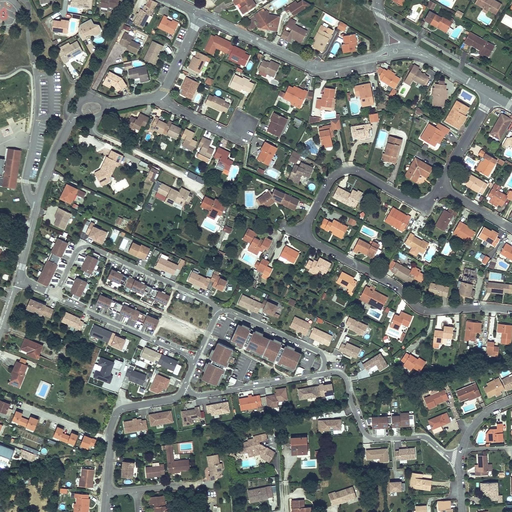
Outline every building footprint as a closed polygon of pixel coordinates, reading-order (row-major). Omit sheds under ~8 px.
[(252,0),(234,0),(233,1),(236,5),(239,3),(242,7),(240,9),(243,13),(256,5),(252,0)] [(311,4),(303,0),(300,0),(296,3),(294,1),(283,8),(286,12),(289,9),(294,16),(311,4)] [(476,0),(476,1),(485,6),(484,8),(488,11),(489,10),(496,14),(501,5),(494,1),(493,2),(490,0),(476,0)] [(139,14),(138,16),(134,23),(143,27),(147,20),(150,14),(151,15),(154,9),(147,5),(144,10),(143,9),(142,9),(139,14)] [(457,9),(454,14),(461,17),(464,12),(457,9)] [(254,16),(257,20),(259,22),(257,27),(277,31),(278,22),(267,20),(268,15),(268,12),(267,11),(265,12),(263,10),(254,16)] [(437,26),(438,25),(448,30),(450,26),(448,25),(450,21),(447,19),(442,17),(430,11),(425,19),(426,20),(430,22),(437,26)] [(179,24),(173,21),(168,19),(169,16),(165,15),(160,26),(175,33),(179,24)] [(307,31),(295,25),(296,21),(290,18),(289,18),(288,21),(286,26),(291,29),(289,33),(286,40),(289,42),(291,38),(293,36),(302,41),(307,31)] [(52,30),(59,31),(67,32),(69,22),(61,20),(53,19),(52,30)] [(79,28),(78,33),(82,40),(86,37),(85,35),(88,34),(89,33),(89,32),(90,31),(97,32),(98,25),(93,24),(90,19),(79,25),(79,28)] [(89,33),(88,34),(96,35),(99,34),(100,29),(98,25),(97,32),(90,31),(89,32),(89,33)] [(316,40),(313,47),(322,52),(329,38),(330,38),(331,35),(326,32),(328,29),(321,25),(318,32),(319,33),(316,40)] [(286,40),(289,33),(284,30),(280,37),(286,40)] [(120,43),(123,45),(124,43),(128,45),(127,47),(127,48),(137,53),(141,45),(131,40),(133,37),(128,35),(129,34),(125,32),(120,43)] [(495,46),(476,36),(470,32),(464,42),(470,46),(471,45),(480,50),(485,53),(485,54),(489,57),(495,46)] [(354,46),(354,43),(356,42),(355,34),(343,36),(344,43),(343,43),(343,44),(342,44),(344,52),(355,50),(354,46)] [(212,54),(213,52),(216,47),(225,52),(226,53),(230,45),(230,44),(214,37),(212,35),(204,50),(212,54)] [(215,35),(214,37),(230,44),(231,43),(215,35)] [(61,49),(58,51),(64,63),(68,60),(67,59),(77,53),(82,50),(77,41),(69,45),(70,47),(66,49),(65,47),(61,49)] [(145,59),(154,63),(156,57),(160,50),(161,50),(164,46),(153,41),(145,59)] [(240,64),(241,62),(245,64),(249,56),(245,54),(243,53),(244,51),(234,46),(230,54),(228,58),(240,64)] [(207,56),(199,52),(196,57),(194,56),(188,67),(199,72),(205,60),(207,58),(207,57),(207,56)] [(263,60),(258,69),(274,77),(280,65),(271,61),(269,63),(263,60)] [(130,79),(133,78),(139,77),(140,81),(148,80),(145,66),(128,70),(130,79)] [(413,67),(405,81),(409,83),(412,79),(424,85),(429,77),(420,72),(420,71),(413,67)] [(394,75),(386,71),(383,69),(381,74),(380,76),(380,79),(381,80),(395,88),(400,79),(394,75)] [(109,71),(104,80),(111,84),(112,83),(117,91),(126,85),(121,78),(109,71)] [(240,91),(242,88),(243,84),(247,86),(245,90),(250,92),(253,84),(249,82),(242,78),(234,75),(229,86),(240,91)] [(187,77),(179,93),(181,94),(191,99),(199,83),(187,77)] [(354,86),(355,92),(359,91),(360,95),(360,98),(363,98),(364,105),(374,104),(372,92),(369,92),(368,88),(371,88),(370,83),(354,86)] [(435,87),(434,95),(433,105),(444,106),(445,98),(445,89),(446,88),(444,88),(444,84),(435,83),(435,87)] [(293,88),(292,88),(288,86),(285,93),(283,97),(283,98),(292,102),(293,101),(302,105),(308,92),(304,90),(303,91),(302,93),(297,90),(297,91),(292,89),(293,88)] [(316,108),(321,108),(321,106),(326,107),(330,107),(331,107),(331,104),(332,100),(332,98),(334,98),(334,95),(335,89),(325,88),(324,94),(324,97),(323,96),(322,96),(322,99),(317,98),(316,108)] [(347,101),(360,100),(360,97),(350,97),(350,92),(347,92),(347,101)] [(220,110),(221,109),(223,110),(226,112),(229,105),(224,102),(225,101),(214,95),(213,97),(209,95),(205,103),(220,110)] [(445,121),(456,128),(459,123),(461,124),(466,116),(464,115),(462,114),(467,106),(457,100),(452,109),(455,110),(450,118),(448,116),(445,121)] [(127,125),(131,127),(132,126),(135,127),(139,129),(141,124),(145,126),(149,118),(140,113),(137,119),(134,118),(131,116),(127,125)] [(274,122),(270,132),(279,137),(287,119),(274,113),(271,120),(272,121),(274,122)] [(377,113),(369,115),(370,122),(379,121),(377,113)] [(496,126),(492,133),(500,137),(511,119),(502,114),(495,125),(496,126)] [(162,122),(159,120),(159,118),(156,117),(152,125),(155,127),(154,130),(162,133),(164,129),(167,124),(162,122)] [(299,127),(302,120),(295,117),(293,121),(297,123),(295,125),(299,127)] [(331,125),(332,130),(341,128),(340,122),(339,119),(330,120),(331,125)] [(167,124),(164,129),(168,131),(167,134),(176,138),(181,128),(175,125),(171,124),(172,122),(168,120),(167,124)] [(435,146),(437,143),(441,136),(443,138),(446,133),(448,134),(450,130),(443,126),(439,123),(436,128),(429,124),(420,138),(435,146)] [(353,137),(357,137),(358,136),(360,135),(360,136),(370,135),(369,128),(371,128),(370,124),(352,127),(353,137)] [(332,130),(331,125),(323,127),(323,131),(319,131),(322,147),(332,146),(331,138),(329,130),(332,130)] [(185,130),(181,137),(185,139),(182,145),(193,150),(197,142),(191,139),(194,133),(185,129),(185,130)] [(386,155),(384,161),(393,163),(395,155),(397,155),(402,139),(390,136),(385,152),(385,154),(386,155)] [(202,137),(198,145),(201,147),(197,157),(208,162),(214,150),(208,147),(211,141),(202,137)] [(511,145),(511,137),(511,140),(507,138),(503,145),(507,147),(509,144),(511,145)] [(263,154),(260,161),(268,165),(273,155),(277,148),(266,142),(262,150),(265,152),(264,154),(263,154)] [(218,147),(214,155),(220,158),(218,164),(221,166),(224,167),(224,168),(228,171),(232,162),(228,161),(226,160),(227,159),(229,153),(218,147)] [(19,161),(21,150),(8,148),(7,159),(19,161)] [(100,170),(94,173),(99,183),(108,178),(116,162),(119,163),(123,156),(112,151),(108,158),(107,157),(102,167),(104,168),(103,171),(100,170)] [(289,159),(292,161),(296,163),(300,155),(293,152),(289,159)] [(483,161),(478,171),(488,176),(497,160),(487,154),(485,158),(483,161)] [(10,180),(11,176),(14,177),(16,166),(18,167),(19,161),(7,159),(7,160),(6,160),(5,159),(5,158),(0,157),(0,185),(11,187),(13,187),(14,181),(10,180)] [(412,166),(406,176),(415,181),(419,175),(418,175),(419,173),(420,173),(426,177),(432,168),(415,158),(411,166),(412,166)] [(295,165),(290,177),(299,181),(302,174),(309,177),(313,168),(302,163),(300,167),(299,167),(295,165)] [(15,189),(18,167),(16,166),(14,177),(11,176),(10,180),(14,181),(13,187),(11,187),(11,189),(15,189)] [(269,169),(267,175),(276,178),(278,171),(269,169)] [(187,177),(203,183),(205,177),(190,171),(187,177)] [(460,179),(463,181),(468,173),(465,171),(460,179)] [(467,183),(468,184),(471,186),(471,187),(479,192),(480,191),(483,192),(487,184),(468,173),(463,181),(467,183)] [(171,188),(161,183),(157,192),(166,196),(164,201),(172,204),(174,201),(179,204),(182,198),(185,199),(189,192),(181,188),(179,191),(174,189),(173,190),(171,189),(171,188)] [(67,184),(60,198),(70,203),(77,189),(67,184)] [(495,184),(488,195),(492,197),(489,201),(497,206),(499,204),(502,206),(507,197),(499,191),(501,188),(495,184)] [(342,191),(342,190),(338,188),(333,197),(346,203),(347,202),(351,204),(352,205),(355,207),(362,194),(357,192),(352,190),(350,194),(349,195),(342,191)] [(79,189),(76,194),(83,198),(86,193),(79,189)] [(263,195),(259,198),(262,204),(261,204),(262,205),(264,204),(266,206),(266,207),(270,205),(273,202),(272,201),(275,199),(278,200),(280,202),(280,204),(284,205),(293,209),(297,199),(274,189),(272,194),(272,195),(272,196),(271,197),(268,193),(270,192),(269,190),(263,194),(263,195)] [(210,210),(207,216),(214,219),(216,214),(221,204),(222,202),(217,200),(216,202),(213,201),(206,197),(201,206),(210,210)] [(225,206),(221,204),(216,214),(220,215),(225,206)] [(442,217),(441,216),(435,226),(444,231),(453,215),(455,216),(457,213),(450,208),(448,212),(446,211),(442,217)] [(65,230),(72,215),(59,210),(58,213),(61,214),(59,219),(56,226),(65,230)] [(391,210),(385,221),(392,225),(393,223),(404,229),(410,218),(410,217),(406,215),(399,211),(398,214),(391,210)] [(347,222),(354,225),(356,220),(350,217),(347,222)] [(320,227),(324,229),(329,221),(324,219),(320,227)] [(329,221),(324,229),(328,231),(329,229),(333,231),(343,236),(348,227),(334,220),(332,223),(329,221)] [(95,223),(91,221),(86,233),(89,235),(93,237),(92,239),(103,243),(108,232),(94,225),(95,223)] [(468,229),(462,225),(463,224),(459,222),(454,231),(457,233),(457,234),(470,242),(475,233),(471,231),(468,229)] [(393,223),(392,225),(398,228),(402,231),(404,229),(393,223)] [(224,226),(220,240),(222,241),(225,231),(229,233),(230,233),(232,229),(224,226)] [(484,227),(479,236),(483,239),(488,242),(490,243),(496,246),(499,239),(496,237),(497,235),(491,231),(484,227)] [(252,243),(249,248),(258,252),(260,250),(261,246),(264,247),(267,249),(272,240),(266,237),(263,242),(255,238),(257,233),(248,229),(244,239),(252,243)] [(428,245),(422,242),(413,237),(414,236),(410,233),(405,242),(423,253),(428,245)] [(67,237),(60,234),(37,280),(48,285),(68,242),(65,240),(67,237)] [(359,250),(366,254),(367,253),(374,257),(380,245),(373,242),(371,246),(359,239),(354,249),(358,252),(359,250)] [(150,248),(133,241),(128,252),(145,260),(150,248)] [(506,243),(500,253),(511,259),(511,248),(509,246),(509,245),(506,243)] [(285,245),(280,256),(287,259),(294,263),(299,254),(294,251),(293,251),(288,249),(289,247),(285,245)] [(100,255),(93,252),(92,255),(88,253),(81,268),(84,270),(83,273),(90,276),(92,272),(98,258),(100,255)] [(177,267),(181,268),(184,262),(180,261),(178,264),(161,256),(155,266),(174,274),(177,267)] [(260,265),(257,264),(255,267),(258,268),(257,270),(262,273),(263,273),(269,262),(263,259),(261,263),(260,265)] [(320,263),(318,262),(314,260),(313,262),(309,260),(305,266),(309,269),(309,271),(316,275),(320,269),(326,273),(331,264),(322,259),(320,263)] [(421,282),(425,276),(420,272),(412,268),(411,271),(400,265),(399,264),(399,263),(400,261),(397,260),(396,263),(394,266),(392,270),(391,270),(395,273),(395,274),(406,280),(406,279),(409,280),(411,282),(414,277),(421,282)] [(272,269),(267,266),(263,273),(269,276),(272,269)] [(170,294),(112,268),(108,277),(167,304),(170,294)] [(459,293),(460,293),(470,295),(471,290),(475,271),(465,269),(459,293)] [(210,279),(192,270),(187,280),(206,289),(210,279)] [(220,273),(215,270),(211,280),(214,282),(212,286),(223,290),(227,280),(219,276),(220,273)] [(353,280),(351,279),(351,277),(342,272),(336,282),(348,289),(346,292),(352,295),(353,293),(351,292),(357,282),(353,280)] [(53,275),(50,282),(56,285),(59,278),(53,275)] [(87,281),(77,276),(70,291),(74,293),(72,296),(79,300),(80,295),(87,281)] [(488,292),(503,294),(503,292),(505,292),(511,293),(511,290),(511,285),(509,285),(489,282),(488,292)] [(430,283),(428,293),(447,297),(449,287),(430,283)] [(366,286),(364,290),(368,292),(369,290),(377,294),(378,293),(374,291),(375,288),(371,286),(369,288),(366,286)] [(364,290),(359,299),(363,300),(364,299),(372,304),(372,305),(381,310),(388,298),(378,293),(377,294),(369,290),(368,292),(364,290)] [(160,319),(100,293),(97,302),(155,328),(160,319)] [(262,303),(243,294),(238,303),(258,312),(262,303)] [(46,304),(30,297),(26,308),(50,317),(53,309),(45,306),(46,304)] [(278,304),(267,300),(263,309),(274,315),(278,304)] [(61,322),(80,329),(84,319),(65,311),(61,322)] [(401,317),(399,316),(395,315),(389,326),(398,330),(401,324),(408,327),(412,317),(403,313),(401,317)] [(306,335),(311,323),(295,316),(290,327),(306,335)] [(369,325),(349,316),(346,324),(350,325),(349,328),(365,335),(369,325)] [(474,341),(475,335),(473,334),(473,332),(475,332),(480,333),(481,323),(467,321),(465,340),(474,341)] [(302,352),(239,323),(231,339),(295,367),(302,352)] [(511,325),(499,324),(498,332),(503,333),(501,343),(510,344),(511,328),(511,325)] [(112,333),(94,325),(89,335),(108,342),(112,333)] [(333,335),(314,327),(309,337),(328,345),(333,335)] [(122,348),(126,338),(112,333),(108,342),(122,348)] [(42,346),(25,339),(21,349),(28,352),(27,354),(37,358),(38,355),(39,352),(42,346)] [(234,349),(217,341),(202,377),(216,383),(234,349)] [(357,358),(361,348),(347,342),(346,344),(342,343),(339,350),(342,351),(343,352),(357,358)] [(487,342),(486,355),(493,356),(493,347),(494,343),(487,342)] [(179,360),(145,345),(141,357),(174,371),(179,360)] [(376,364),(379,370),(389,364),(380,352),(363,364),(361,361),(358,363),(362,370),(365,368),(367,370),(376,364)] [(405,362),(405,363),(408,365),(407,367),(411,370),(413,367),(420,371),(425,362),(418,358),(417,360),(417,361),(415,359),(416,359),(414,358),(410,355),(409,355),(406,353),(401,360),(405,362)] [(94,377),(108,381),(113,363),(122,366),(123,362),(115,360),(115,362),(100,358),(94,377)] [(13,378),(11,381),(12,382),(18,384),(20,385),(24,375),(27,366),(17,362),(14,370),(15,371),(13,376),(13,378)] [(147,375),(129,368),(125,375),(130,376),(129,380),(143,385),(147,375)] [(170,379),(157,373),(150,389),(158,393),(162,391),(164,387),(166,388),(170,379)] [(507,376),(500,380),(505,390),(508,389),(508,390),(511,387),(511,375),(508,378),(507,376)] [(499,381),(498,379),(494,381),(493,381),(494,383),(488,386),(483,389),(488,398),(495,394),(500,392),(503,390),(504,391),(505,390),(500,380),(499,381)] [(319,385),(298,388),(300,399),(335,394),(331,382),(319,384),(319,385)] [(460,402),(468,399),(475,396),(476,398),(480,396),(475,385),(475,384),(455,393),(460,402)] [(288,399),(286,387),(276,389),(276,393),(266,395),(267,408),(278,406),(278,401),(288,399)] [(443,391),(423,399),(428,410),(435,406),(434,404),(442,400),(443,402),(447,400),(443,391)] [(260,395),(239,398),(241,410),(262,406),(260,395)] [(0,400),(0,411),(6,414),(9,405),(0,400)] [(228,401),(206,405),(207,411),(212,411),(212,414),(229,412),(228,401)] [(202,421),(200,406),(195,407),(195,408),(181,411),(183,425),(202,421)] [(11,420),(34,429),(38,418),(30,415),(28,419),(21,416),(23,412),(15,409),(11,420)] [(171,409),(148,413),(151,425),(174,422),(171,409)] [(410,426),(409,412),(400,412),(400,414),(392,415),(392,426),(410,426)] [(445,414),(428,421),(431,430),(433,434),(442,431),(440,426),(449,422),(445,414)] [(388,415),(372,416),(373,428),(388,426),(388,415)] [(146,432),(148,431),(146,419),(142,420),(140,418),(132,419),(132,420),(123,421),(125,432),(145,429),(146,432)] [(342,429),(341,418),(318,419),(319,432),(323,432),(323,430),(342,429)] [(486,434),(485,435),(486,442),(502,441),(501,428),(501,424),(496,424),(496,430),(494,430),(494,429),(490,429),(490,434),(486,434)] [(62,432),(64,428),(56,425),(52,436),(74,444),(78,433),(71,431),(69,435),(62,432)] [(265,432),(257,434),(259,441),(266,439),(265,432)] [(79,444),(88,448),(89,445),(93,446),(96,439),(84,433),(79,444)] [(247,450),(248,453),(252,452),(253,454),(258,453),(260,454),(259,456),(268,461),(274,452),(260,444),(257,444),(256,441),(259,441),(257,434),(252,435),(252,437),(246,438),(247,440),(238,442),(239,451),(247,450)] [(291,440),(291,451),(296,451),(297,452),(306,452),(308,452),(307,451),(306,437),(291,438),(291,440)] [(0,454),(5,457),(6,455),(12,457),(15,450),(0,444),(0,454)] [(167,462),(168,474),(173,474),(173,473),(189,471),(188,460),(173,461),(171,444),(165,445),(167,462)] [(23,450),(33,454),(37,455),(38,451),(24,446),(23,450)] [(366,459),(380,458),(380,462),(389,461),(388,447),(366,449),(366,459)] [(416,459),(415,447),(399,448),(399,449),(395,450),(396,460),(416,459)] [(33,454),(23,450),(21,456),(31,460),(33,454)] [(207,456),(210,475),(209,475),(209,481),(215,480),(217,477),(217,473),(221,472),(222,470),(221,463),(219,464),(218,454),(207,456)] [(478,466),(478,472),(477,472),(477,476),(488,475),(486,455),(477,456),(478,466)] [(123,462),(121,477),(132,478),(132,477),(133,463),(123,462)] [(158,467),(152,467),(145,468),(146,478),(160,476),(160,475),(164,474),(163,465),(158,465),(158,467)] [(80,480),(80,486),(93,487),(93,483),(92,483),(91,483),(91,477),(93,477),(93,469),(82,468),(81,469),(81,474),(81,477),(80,480)] [(421,479),(420,479),(420,475),(412,474),(410,488),(429,490),(431,481),(421,480),(421,479)] [(389,480),(389,491),(401,490),(401,480),(389,480)] [(483,492),(488,492),(489,502),(498,501),(498,503),(502,503),(501,496),(497,496),(496,483),(483,484),(483,492)] [(335,493),(335,492),(328,494),(332,505),(347,500),(347,498),(356,495),(353,486),(335,493)] [(249,491),(250,501),(258,500),(259,500),(259,502),(268,501),(267,499),(272,499),(271,488),(249,491)] [(76,503),(75,511),(86,511),(87,506),(88,506),(89,498),(88,498),(88,494),(75,493),(75,497),(77,497),(76,503)] [(158,496),(151,497),(152,504),(157,504),(157,507),(154,507),(154,511),(170,511),(170,508),(166,508),(165,497),(158,498),(158,496)] [(300,508),(294,509),(294,511),(311,511),(312,507),(304,508),(304,500),(299,501),(299,502),(300,508)] [(446,501),(438,501),(438,510),(441,510),(441,511),(451,511),(451,510),(450,510),(449,501),(446,501)]
